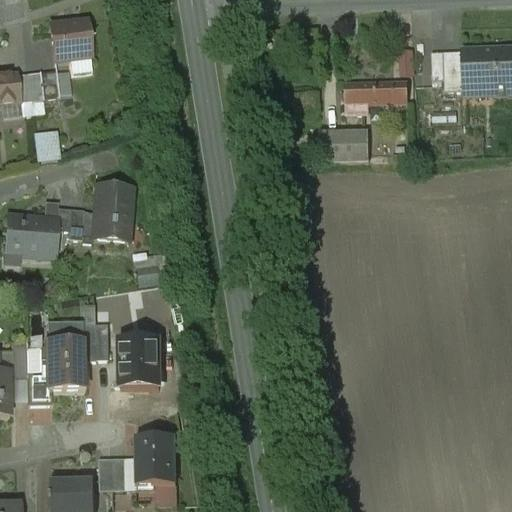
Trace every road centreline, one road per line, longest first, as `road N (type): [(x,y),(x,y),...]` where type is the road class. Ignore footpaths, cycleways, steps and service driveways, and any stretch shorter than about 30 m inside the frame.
road 1 (secondary): [(275,511),(192,11)]
road 2 (unclassified): [(192,11),(511,0)]
